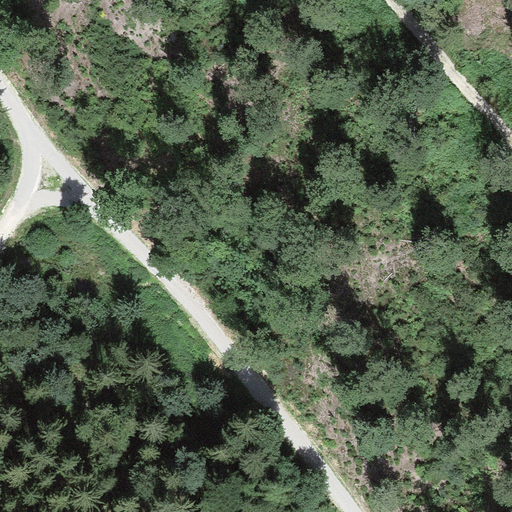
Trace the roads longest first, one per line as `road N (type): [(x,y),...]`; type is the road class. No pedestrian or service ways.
road 1 (track): [(362,511),(101,210),(44,172),(30,105),(0,81)]
road 2 (track): [(511,140),(391,0)]
